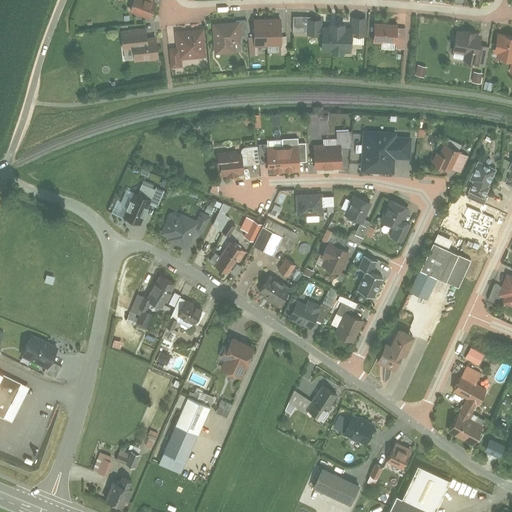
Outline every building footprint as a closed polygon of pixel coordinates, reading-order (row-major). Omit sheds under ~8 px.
[(151,1),(147,0),(132,0),(131,4),(128,11),(149,20),(156,3),(151,1)] [(352,17),(352,27),(352,36),(365,36),(366,18),(352,17)] [(307,19),(312,19),(312,18),(292,18),(293,33),(307,33),(307,19)] [(280,19),(254,20),(254,38),(255,48),(281,46),(281,39),(280,19)] [(307,35),(322,35),(322,26),(322,19),(312,19),(307,19),(307,33),(307,35)] [(238,22),(212,24),(214,55),(236,54),(235,42),(235,40),(239,39),(238,22)] [(246,22),(238,22),(239,39),(235,40),(235,42),(248,41),(246,22)] [(352,36),(352,27),(342,27),(342,23),(328,23),(328,26),(322,26),(322,35),(321,51),(331,51),(331,53),(344,53),(344,51),(352,51),(352,36)] [(397,24),(374,23),(373,41),(374,41),(374,43),(382,44),(382,42),(396,43),(397,32),(397,24)] [(146,30),(122,31),(123,52),(133,51),(132,42),(146,41),(146,30)] [(204,30),(175,32),(177,50),(169,51),(170,68),(183,67),(182,60),(207,58),(204,30)] [(462,32),(457,31),(453,52),(453,53),(465,55),(464,60),(463,62),(475,64),(476,57),(478,57),(482,36),(474,34),(474,32),(462,30),(462,32)] [(406,32),(397,32),(396,43),(396,48),(405,49),(406,32)] [(511,38),(499,36),(495,56),(499,57),(498,61),(511,63),(511,38)] [(146,41),(132,42),(133,51),(133,62),(158,60),(156,40),(146,41)] [(427,67),(418,65),(415,75),(424,78),(427,67)] [(483,74),(474,72),(472,83),(481,84),(483,74)] [(273,124),(281,124),(280,115),(272,115),(273,124)] [(398,115),(390,115),(389,123),(398,123),(398,115)] [(247,116),(243,122),(248,126),(252,120),(247,116)] [(420,117),(411,116),(409,129),(418,130),(420,117)] [(396,130),(362,128),(360,171),(393,173),(394,157),(411,158),(412,136),(396,135),(396,130)] [(338,131),(338,143),(341,143),(341,148),(350,148),(351,131),(348,131),(338,131)] [(267,146),(266,146),(267,163),(267,171),(299,170),(299,161),(306,161),(306,142),(298,142),(298,137),(282,138),(282,145),(276,145),(269,146),(267,146)] [(313,144),(314,168),(342,168),(341,148),(341,143),(338,143),(337,143),(337,138),(323,138),(324,144),(313,144)] [(459,154),(461,150),(444,142),(439,152),(436,150),(431,163),(437,166),(439,163),(452,169),(459,154)] [(260,163),(267,163),(266,146),(267,146),(267,143),(259,143),(260,163)] [(241,147),(242,158),(243,164),(259,162),(257,145),(241,147)] [(237,150),(218,152),(221,175),(225,175),(225,176),(238,174),(238,173),(244,172),(243,164),(242,158),(238,158),(237,150)] [(467,158),(459,154),(452,169),(461,172),(467,158)] [(494,166),(477,158),(469,177),(472,179),(467,190),(483,197),(489,183),(487,182),(494,166)] [(141,185),(136,197),(149,202),(148,205),(156,208),(163,192),(156,189),(155,191),(141,185)] [(133,195),(122,219),(139,226),(148,205),(149,202),(136,197),(133,195)] [(322,195),(295,196),(296,217),(323,216),(322,195)] [(371,204),(354,195),(344,215),(361,223),(364,218),(371,204)] [(215,205),(218,207),(220,203),(211,199),(206,211),(212,214),(215,205)] [(408,210),(388,201),(379,220),(394,226),(400,229),(403,222),(408,210)] [(223,203),(219,210),(225,214),(230,206),(223,203)] [(457,226),(486,239),(499,211),(483,203),(479,211),(467,205),(457,226)] [(275,204),(270,215),(278,218),(282,207),(275,204)] [(178,217),(170,213),(160,234),(168,237),(167,240),(186,249),(195,231),(202,234),(211,215),(201,210),(196,220),(180,212),(178,217)] [(227,221),(230,217),(225,214),(219,210),(212,224),(221,230),(227,221)] [(244,236),(253,241),(262,224),(259,223),(261,220),(254,216),(244,236)] [(286,227),(267,217),(253,244),(273,255),(279,244),(283,236),(282,235),(286,227)] [(356,234),(363,237),(371,221),(364,218),(361,223),(356,234)] [(234,226),(227,221),(221,230),(220,231),(226,236),(234,226)] [(403,222),(400,229),(394,226),(389,236),(403,242),(411,225),(403,222)] [(374,227),(370,225),(366,235),(370,237),(374,227)] [(299,235),(286,227),(282,235),(283,236),(279,244),(289,250),(299,235)] [(327,241),(332,231),(327,228),(322,239),(327,241)] [(327,241),(343,249),(348,238),(332,231),(327,241)] [(356,234),(351,232),(348,237),(352,239),(351,240),(360,244),(363,237),(356,234)] [(433,242),(448,249),(452,239),(437,232),(433,242)] [(243,250),(230,240),(220,255),(213,264),(226,273),(243,250)] [(340,275),(350,252),(343,249),(327,241),(321,255),(321,257),(324,259),(321,266),(340,275)] [(448,249),(433,242),(420,270),(428,274),(437,278),(445,282),(458,254),(448,249)] [(213,264),(220,255),(215,252),(208,261),(213,264)] [(321,266),(324,259),(321,257),(321,255),(319,254),(315,264),(321,266)] [(471,260),(458,254),(445,282),(458,288),(471,260)] [(358,267),(365,271),(371,258),(364,255),(358,267)] [(296,265),(286,258),(278,269),(289,276),(296,265)] [(237,276),(241,265),(236,263),(231,273),(237,276)] [(314,271),(307,267),(303,274),(311,278),(314,271)] [(361,282),(366,272),(360,270),(356,279),(361,282)] [(418,296),(428,274),(420,270),(409,292),(418,296)] [(381,278),(366,271),(366,272),(361,282),(357,291),(372,298),(381,278)] [(511,305),(511,274),(508,273),(502,286),(499,295),(501,296),(505,298),(504,303),(511,305)] [(428,274),(418,296),(427,300),(437,278),(428,274)] [(46,275),(45,283),(54,284),(55,276),(46,275)] [(161,312),(176,285),(159,276),(146,298),(148,299),(147,301),(150,303),(149,305),(161,312)] [(269,276),(258,292),(279,305),(290,289),(269,276)] [(499,295),(502,286),(495,284),(488,302),(497,305),(501,296),(499,295)] [(146,298),(138,294),(127,317),(136,321),(134,326),(145,331),(153,315),(146,311),(149,305),(150,303),(147,301),(148,299),(146,298)] [(342,303),(355,309),(356,309),(358,304),(339,295),(337,300),(342,303)] [(177,321),(179,317),(178,316),(182,309),(187,300),(180,297),(170,318),(171,318),(177,321)] [(291,312),(295,303),(290,300),(285,310),(291,312)] [(291,312),(288,319),(312,329),(319,312),(322,306),(321,305),(308,300),(306,305),(296,301),(295,303),(291,312)] [(182,309),(178,316),(179,317),(193,325),(201,312),(186,303),(182,309)] [(342,303),(336,314),(342,317),(345,312),(352,315),(352,314),(354,315),(356,311),(354,310),(355,309),(342,303)] [(321,305),(322,306),(319,312),(327,315),(330,308),(322,304),(321,305)] [(352,315),(345,312),(342,317),(337,328),(334,334),(352,343),(363,321),(352,315)] [(337,328),(342,317),(336,314),(331,325),(337,328)] [(134,326),(136,321),(127,317),(125,321),(134,326)] [(177,321),(171,318),(162,337),(165,338),(173,342),(178,332),(173,329),(177,321)] [(386,344),(377,362),(394,371),(412,335),(398,328),(389,345),(386,344)] [(21,356),(48,369),(50,364),(57,349),(31,336),(21,356)] [(173,342),(165,338),(162,345),(170,349),(173,342)] [(254,348),(231,338),(222,358),(225,360),(220,370),(240,379),(254,348)] [(476,351),(468,364),(487,374),(494,361),(490,359),(491,357),(487,354),(486,357),(476,351)] [(172,357),(160,352),(156,361),(167,366),(172,357)] [(61,369),(50,364),(48,369),(44,375),(55,381),(61,369)] [(461,377),(475,385),(481,374),(467,366),(461,377)] [(2,374),(0,377),(0,417),(13,423),(30,388),(2,374)] [(467,399),(448,432),(472,446),(483,427),(482,426),(474,422),(468,418),(476,404),(478,406),(487,391),(475,385),(461,377),(453,391),(467,399)] [(305,411),(323,423),(329,415),(326,413),(337,396),(322,386),(311,402),(305,411)] [(305,411),(311,402),(295,391),(293,394),(287,406),(291,409),(293,407),(303,414),(305,411)] [(209,406),(186,396),(162,454),(184,463),(209,406)] [(227,418),(232,405),(222,401),(216,414),(227,418)] [(352,413),(342,435),(364,445),(374,423),(352,413)] [(477,416),(474,422),(482,426),(486,421),(477,416)] [(152,450),(158,434),(149,430),(143,446),(152,450)] [(499,457),(504,447),(490,441),(486,450),(499,457)] [(396,443),(387,462),(402,469),(411,451),(396,443)] [(128,451),(131,452),(139,455),(141,449),(131,445),(128,451)] [(116,462),(126,466),(130,454),(120,450),(116,462)] [(135,469),(140,456),(139,455),(131,452),(130,454),(126,466),(135,469)] [(112,457),(100,453),(93,471),(106,475),(112,457)] [(383,468),(376,465),(370,476),(377,480),(383,468)] [(417,466),(402,499),(428,511),(429,511),(435,511),(450,481),(417,466)] [(400,470),(394,467),(391,472),(397,476),(400,470)] [(361,485),(323,468),(312,489),(351,507),(361,485)] [(113,482),(105,501),(120,508),(131,482),(122,478),(119,485),(113,482)] [(402,499),(396,497),(389,511),(427,511),(428,511),(402,499)]
